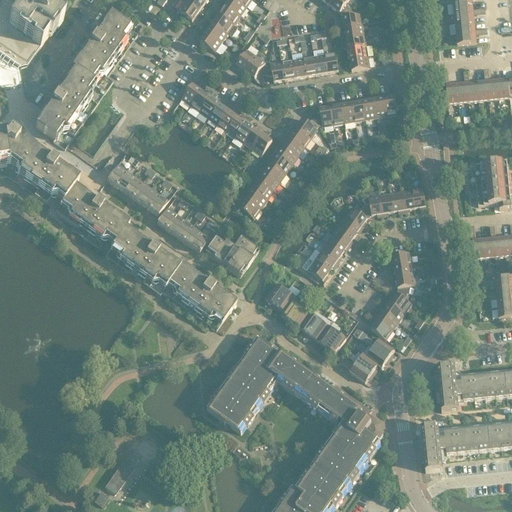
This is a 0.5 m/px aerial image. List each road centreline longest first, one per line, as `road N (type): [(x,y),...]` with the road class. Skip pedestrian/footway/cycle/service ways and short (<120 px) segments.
road 1 (residential): [(418,71),(257,101),(190,54)]
road 2 (residential): [(418,503),(400,399),(444,324)]
road 3 (residential): [(190,54),(143,118),(116,97),(161,33)]
road 4 (residential): [(446,228),(418,71)]
road 5 (residential): [(371,308),(348,291),(382,241),(446,228)]
